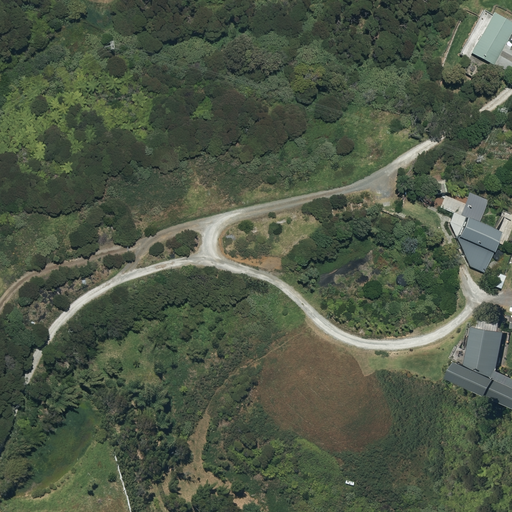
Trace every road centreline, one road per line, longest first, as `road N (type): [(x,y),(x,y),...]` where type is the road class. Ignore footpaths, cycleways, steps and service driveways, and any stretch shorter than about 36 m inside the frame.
road 1 (track): [(0,441),(57,322),(149,240)]
road 2 (track): [(104,285),(194,260),(224,263)]
